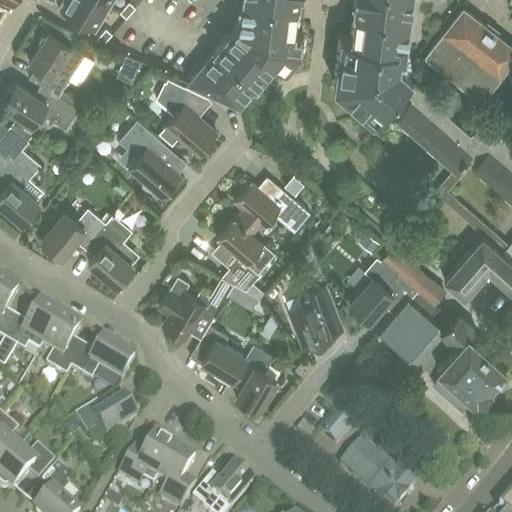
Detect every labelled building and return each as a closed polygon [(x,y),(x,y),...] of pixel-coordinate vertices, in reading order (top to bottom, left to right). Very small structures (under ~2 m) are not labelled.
[(61,0),(57,8),(84,25),(92,30),(107,6),(110,0),(61,0)] [(119,10),(125,15),(134,5),(129,0),(119,10)] [(236,20),(186,79),(239,104),(276,61),(285,69),(299,52),(302,29),(294,28),(297,0),(240,0),(238,21),(236,20)] [(353,0),(353,4),(349,36),(340,35),(334,84),(363,109),(360,113),(368,120),(399,85),(412,71),(399,60),(400,51),(404,51),(405,44),(411,0),(353,0)] [(511,45),(488,27),(462,7),(456,16),(424,57),(480,100),(511,57),(511,45)] [(96,38),(102,42),(111,32),(106,27),(96,38)] [(51,91),(58,95),(83,54),(54,35),(48,32),(46,35),(41,35),(38,40),(40,45),(29,62),(37,67),(30,77),(50,91),(50,90),(51,91)] [(453,167),(463,156),(511,198),(511,145),(501,137),(504,133),(490,120),(487,124),(477,115),(466,127),(421,89),(424,86),(412,76),(402,87),(404,90),(409,94),(392,113),(453,167)] [(173,114),(164,124),(165,125),(158,132),(172,144),(178,136),(197,153),(216,131),(193,111),(206,96),(180,83),(168,77),(166,81),(164,80),(155,98),(173,114)] [(50,90),(50,91),(44,101),(15,82),(12,87),(8,87),(2,95),(5,99),(1,104),(38,128),(46,116),(65,127),(78,108),(58,95),(51,91),(50,90)] [(117,140),(137,156),(127,167),(160,195),(179,174),(156,154),(165,143),(136,118),(117,140)] [(0,172),(21,148),(27,140),(27,139),(33,133),(14,120),(9,125),(0,135),(0,172)] [(0,172),(0,203),(21,221),(38,202),(20,186),(40,164),(21,148),(0,172)] [(281,188),(271,199),(250,180),(233,200),(242,208),(234,218),(233,219),(250,233),(251,233),(259,223),(263,226),(273,214),(293,231),(309,212),(281,188)] [(105,222),(104,222),(87,207),(75,221),(64,211),(40,239),(50,247),(49,251),(54,255),(58,254),(60,255),(79,233),(88,241),(105,222)] [(112,213),(104,222),(105,222),(88,241),(84,246),(93,254),(87,261),(115,284),(123,274),(131,264),(114,249),(131,230),(112,213)] [(263,243),(251,233),(250,233),(233,219),(234,218),(232,217),(215,236),(238,256),(221,275),(233,282),(245,290),(249,284),(275,254),(263,243)] [(511,237),(500,251),(481,234),(443,277),(446,280),(464,296),(488,269),(510,289),(511,290),(511,237)] [(414,287),(416,288),(433,302),(443,289),(439,287),(390,247),(380,259),(389,266),(395,272),(414,287)] [(364,270),(372,276),(348,303),(358,311),(357,316),(362,320),(366,319),(368,320),(382,304),(392,312),(414,287),(395,272),(389,266),(380,259),(376,256),(364,270)] [(305,304),(292,309),(297,321),(293,322),(302,347),(332,335),(323,312),(335,307),(322,272),(313,275),(300,292),(305,304)] [(0,337),(4,340),(17,318),(6,311),(18,290),(15,288),(13,281),(1,274),(0,274),(0,337)] [(177,275),(169,289),(168,288),(158,306),(169,313),(162,325),(184,338),(188,331),(200,338),(208,324),(227,293),(233,282),(221,275),(214,285),(209,294),(199,289),(194,297),(183,291),(189,282),(177,275)] [(438,306),(433,302),(416,288),(408,297),(407,296),(376,330),(382,335),(408,358),(410,356),(439,323),(429,316),(438,306)] [(32,339),(42,345),(63,311),(50,303),(43,305),(40,303),(28,324),(17,318),(4,340),(24,352),(32,339)] [(65,376),(70,368),(83,346),(78,354),(68,348),(80,327),(77,325),(75,318),(63,311),(42,345),(53,351),(45,364),(65,376)] [(504,368),(467,334),(474,326),(458,312),(453,318),(450,316),(448,318),(451,320),(440,333),(455,347),(436,368),(442,373),(432,383),(461,408),(470,398),(474,401),(476,400),(476,401),(489,387),(488,386),(491,382),(497,376),(504,368)] [(245,356),(222,342),(227,335),(208,324),(200,338),(195,345),(206,352),(201,360),(215,369),(212,374),(228,384),(230,380),(241,362),(245,356)] [(70,368),(91,380),(98,367),(121,381),(134,359),(129,356),(128,353),(119,347),(116,348),(102,340),(94,353),(83,346),(70,368)] [(241,362),(252,369),(235,396),(257,410),(276,379),(263,371),(272,355),(252,343),(245,356),(241,362)] [(102,412),(96,402),(74,415),(86,435),(99,427),(106,438),(135,419),(134,416),(135,411),(129,402),(124,401),(123,399),(102,412)] [(320,432),(336,445),(357,420),(341,407),(320,432)] [(0,468),(17,448),(8,440),(18,429),(0,413),(0,468)] [(295,430),(306,440),(313,432),(302,422),(295,430)] [(156,478),(176,443),(163,436),(157,438),(154,436),(144,453),(133,446),(117,473),(138,485),(146,472),(156,478)] [(410,488),(414,484),(397,470),(396,471),(360,441),(339,465),(375,496),(373,497),(390,511),(393,508),(402,497),(410,488)] [(176,443),(156,478),(167,484),(159,497),(180,509),(195,482),(184,476),(194,459),(191,457),(189,451),(176,443)] [(26,456),(17,448),(0,468),(0,486),(2,488),(9,488),(12,490),(28,471),(38,480),(54,460),(36,445),(26,456)] [(57,462),(51,470),(34,489),(44,498),(34,509),(37,511),(76,511),(59,497),(69,486),(67,484),(73,476),(57,462)] [(208,511),(226,511),(229,509),(252,483),(249,481),(249,476),(241,469),(236,469),(233,467),(217,487),(207,478),(191,497),(208,511)] [(511,511),(511,494),(498,510),(500,511),(511,511)]
